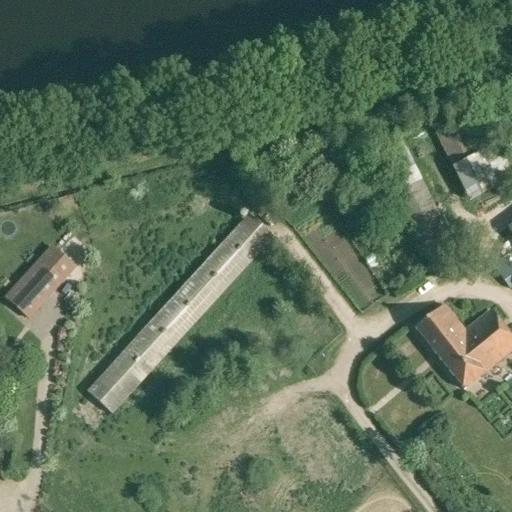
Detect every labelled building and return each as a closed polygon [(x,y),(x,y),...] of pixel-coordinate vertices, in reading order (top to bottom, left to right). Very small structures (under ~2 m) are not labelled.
[(427,122),(468,202),(507,182),(511,178),(511,167),(499,142),(480,153),(454,106),(427,122)] [(364,140),(433,274),(462,259),(393,125),(364,140)] [(87,392),(112,415),(274,238),(248,216),(87,392)] [(76,269),(51,246),(3,298),(28,321),(76,269)] [(511,287),(511,265),(510,267),(503,257),(492,266),(509,289),(511,287)] [(415,329),(463,391),(484,374),(511,351),(511,340),(490,312),(464,333),(444,306),(415,329)]
